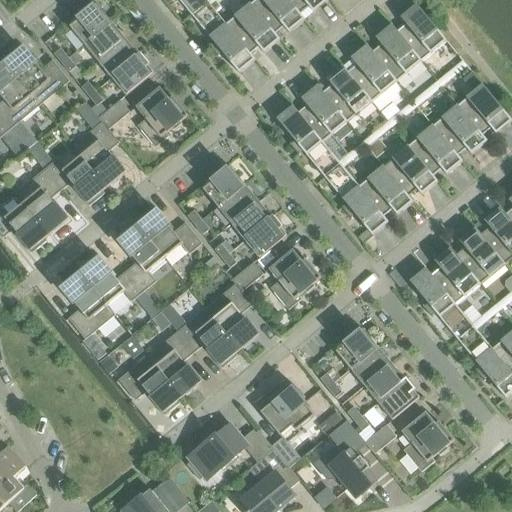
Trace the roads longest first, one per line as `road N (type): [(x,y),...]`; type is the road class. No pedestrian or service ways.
road 1 (residential): [(175,438),(366,283)]
road 2 (residential): [(43,280),(228,124)]
road 3 (residential): [(503,443),(366,283)]
road 4 (residential): [(366,283),(228,124)]
road 5 (residential): [(228,124),(377,0)]
road 6 (residential): [(366,283),(511,162)]
road 7 (residential): [(228,124),(130,0)]
road 8 (residential): [(73,511),(0,391)]
